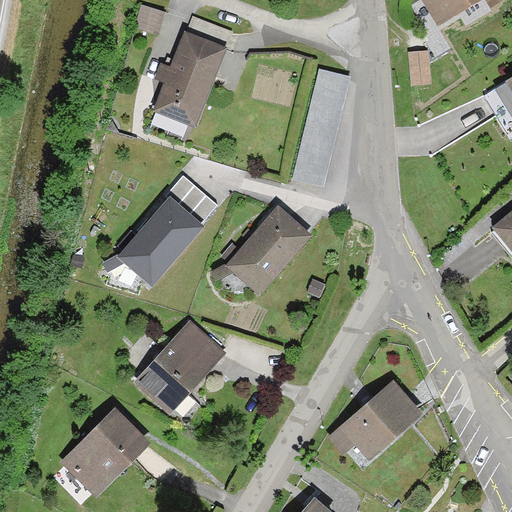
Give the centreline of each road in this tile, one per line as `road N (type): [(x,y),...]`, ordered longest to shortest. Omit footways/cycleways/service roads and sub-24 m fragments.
road 1 (residential): [(381,247),(250,511)]
road 2 (residential): [(368,41),(381,247)]
road 3 (residential): [(467,385),(381,247)]
road 4 (residential): [(368,41),(247,0)]
